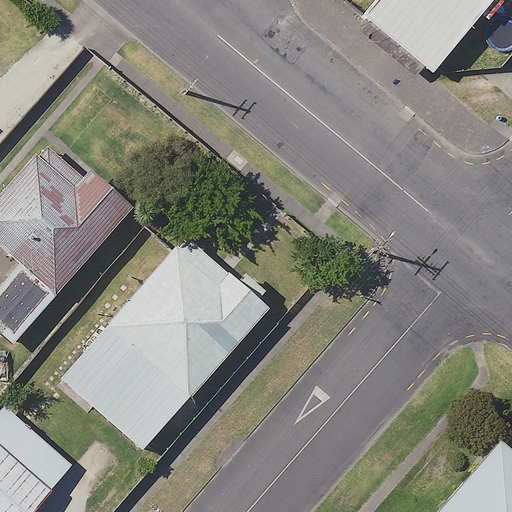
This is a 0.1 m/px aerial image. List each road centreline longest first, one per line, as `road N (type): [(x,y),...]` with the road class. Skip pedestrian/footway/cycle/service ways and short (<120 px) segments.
road 1 (tertiary): [(176,0),(475,254)]
road 2 (residential): [(475,254),(252,511)]
